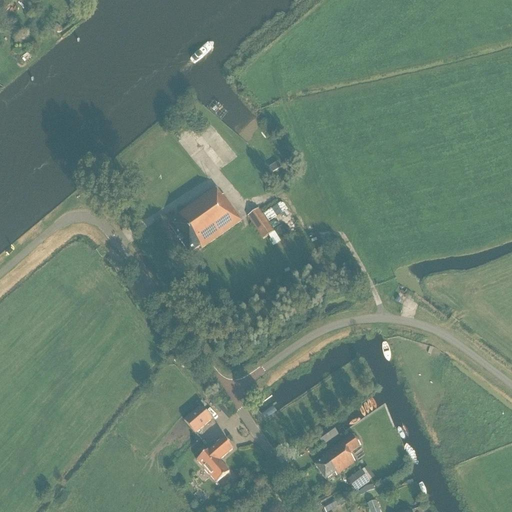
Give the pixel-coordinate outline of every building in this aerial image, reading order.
[(273,171),(281,167),(277,158),(269,162),(273,171)] [(200,247),(201,249),(241,221),(223,196),(221,197),(215,189),(175,217),(176,219),(168,225),(189,254),(200,247)] [(258,209),(247,217),(263,240),(268,237),(274,232),(258,209)] [(213,406),(216,410),(224,403),(219,397),(211,404),(213,406)] [(196,434),(209,422),(198,409),(184,420),(196,434)] [(336,428),(320,439),(324,445),(340,434),(336,428)] [(325,480),(334,474),(336,476),(355,463),(349,455),(360,447),(352,435),(322,457),(324,460),(315,466),(325,480)] [(223,439),(210,450),(209,450),(196,461),(204,470),(204,471),(208,475),(209,476),(216,484),(229,473),(219,461),(232,450),(223,439)] [(370,482),(369,481),(374,477),(367,467),(361,471),(361,470),(347,480),(356,492),(370,482)] [(332,492),(318,500),(321,506),(335,498),(332,492)] [(329,511),(346,503),(343,497),(334,502),(333,501),(322,507),(324,511),(329,511)] [(367,504),(370,511),(379,511),(375,501),(367,504)]
